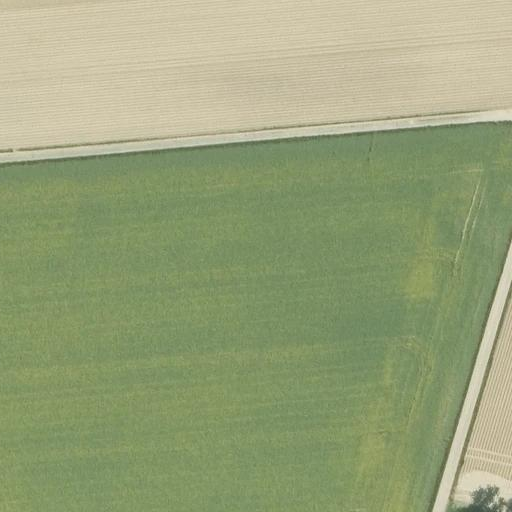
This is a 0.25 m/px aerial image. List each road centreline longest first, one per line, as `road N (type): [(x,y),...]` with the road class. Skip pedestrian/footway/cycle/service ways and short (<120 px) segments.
road 1 (track): [(0,161),(511,117)]
road 2 (track): [(436,511),(511,245)]
